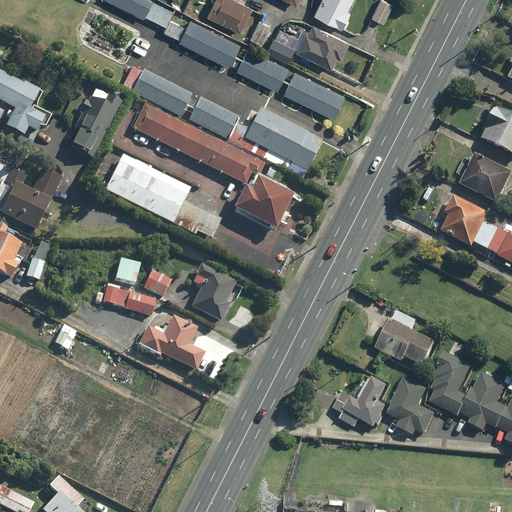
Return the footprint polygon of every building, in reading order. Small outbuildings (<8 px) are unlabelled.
[(154,3),(147,0),(106,0),(145,20),(154,3)] [(237,0),(214,0),(206,15),(239,33),(252,8),(237,0)] [(319,0),(312,13),(340,30),(350,12),(347,10),(353,0),(319,0)] [(241,44),(191,18),(181,38),(230,64),(241,44)] [(271,26),(258,20),(247,43),(259,49),(271,26)] [(287,63),(293,51),(331,70),(337,58),(340,60),(348,44),(327,33),(325,36),(318,32),(320,28),(311,24),(308,29),(302,26),(296,38),(278,29),(266,53),(287,63)] [(286,69),(248,49),(238,68),(276,88),(286,69)] [(181,86),(134,61),(123,82),(170,106),(181,86)] [(343,98),(295,72),(284,92),(333,117),(343,98)] [(0,73),(0,104),(13,111),(12,114),(8,112),(5,118),(9,120),(2,133),(29,148),(44,121),(29,113),(40,92),(23,83),(22,85),(0,73)] [(76,133),(69,148),(88,157),(95,141),(101,144),(119,104),(96,93),(98,88),(91,85),(89,88),(80,84),(74,95),(84,99),(77,115),(80,116),(73,131),(76,133)] [(229,110),(187,88),(176,109),(218,131),(229,110)] [(309,128),(250,98),(235,126),(294,156),(309,128)] [(256,165),(142,106),(131,127),(245,187),(256,165)] [(486,127),(488,129),(482,141),(511,157),(511,113),(509,111),(507,115),(498,110),(496,109),(486,127)] [(464,178),(460,186),(496,205),(497,203),(507,208),(511,198),(511,188),(507,186),(511,177),(511,174),(476,155),(471,163),(464,159),(456,174),(464,178)] [(119,156),(102,191),(171,226),(195,237),(197,234),(210,241),(219,223),(182,204),(189,191),(119,156)] [(0,213),(35,231),(61,180),(41,169),(29,191),(21,186),(25,178),(0,165),(0,213)] [(262,175),(278,183),(284,173),(267,165),(262,175)] [(292,198),(254,178),(247,192),(243,190),(232,211),(274,233),(292,198)] [(511,265),(511,234),(510,238),(492,227),(493,226),(486,222),(489,216),(455,196),(445,214),(450,217),(441,232),(471,250),(474,245),(480,248),(480,247),(499,258),(499,259),(511,265)] [(0,226),(0,275),(10,281),(17,267),(12,264),(21,247),(3,237),(7,230),(0,226)] [(40,243),(25,277),(37,282),(52,248),(40,243)] [(202,288),(191,308),(219,324),(229,306),(227,305),(229,301),(235,304),(243,290),(200,267),(191,282),(202,288)] [(161,299),(169,283),(144,270),(136,287),(161,299)] [(108,287),(105,295),(97,293),(95,301),(103,304),(151,319),(156,302),(108,287)] [(67,296),(61,305),(71,311),(76,302),(67,296)] [(147,327),(136,346),(158,359),(160,355),(194,375),(205,356),(189,346),(197,332),(172,317),(161,335),(147,327)] [(391,320),(375,349),(402,364),(404,359),(422,369),(436,344),(391,320)] [(79,336),(73,346),(85,353),(91,343),(79,336)] [(460,415),(468,398),(459,394),(472,368),(443,354),(430,381),(435,384),(430,394),(433,395),(429,404),(459,419),(460,415)] [(392,362),(387,371),(397,377),(403,367),(392,362)] [(468,398),(460,415),(470,420),(467,426),(484,434),(487,428),(496,432),(507,409),(498,404),(507,387),(481,374),(469,399),(468,398)] [(354,428),(358,421),(374,430),(376,426),(378,428),(383,420),(381,419),(386,410),(377,405),(386,388),(371,379),(357,404),(349,399),(337,419),(354,428)] [(400,422),(397,429),(414,439),(417,433),(424,437),(436,418),(419,408),(427,394),(406,381),(386,414),(400,422)] [(507,409),(496,432),(506,437),(504,442),(511,446),(511,401),(509,409),(507,409)] [(56,496),(40,511),(76,511),(83,504),(57,479),(48,488),(56,496)] [(0,506),(10,511),(28,511),(33,504),(0,486),(0,506)]
